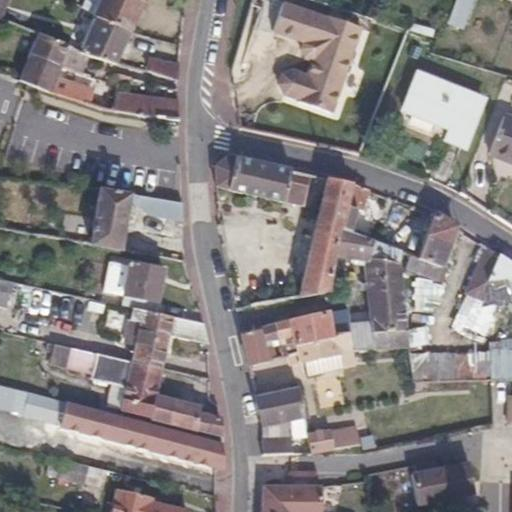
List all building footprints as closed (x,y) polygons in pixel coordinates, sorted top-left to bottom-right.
[(132,0),(99,0),(91,16),(95,19),(130,36),(144,5),(132,0)] [(470,0),(454,0),(450,12),(464,18),(470,0)] [(334,120),(359,30),(278,8),(269,41),(299,50),(293,74),(281,71),(272,103),(334,120)] [(130,36),(95,19),(79,55),(88,58),(102,62),(117,66),(130,36)] [(88,58),(79,55),(67,47),(37,35),(28,55),(59,67),(82,74),(88,58)] [(59,67),(28,55),(16,81),(48,93),(59,67)] [(176,81),(178,65),(150,60),(147,72),(176,81)] [(482,100),(417,74),(402,111),(448,129),(444,140),(463,148),(482,100)] [(126,87),(130,77),(118,75),(115,85),(126,87)] [(79,88),(76,101),(113,112),(115,98),(79,88)] [(115,98),(113,112),(151,118),(175,120),(175,101),(116,93),(115,98)] [(113,112),(76,101),(74,112),(112,123),(113,112)] [(511,162),(511,120),(504,117),(488,153),(511,162)] [(282,203),(290,169),(225,154),(211,163),(213,190),(224,190),(282,203)] [(100,192),(129,196),(132,180),(103,175),(100,192)] [(368,189),(328,178),(299,298),(328,292),(334,255),(338,231),(350,235),(356,209),(363,210),(368,189)] [(147,218),(182,224),(180,204),(129,196),(100,192),(97,191),(88,246),(121,251),(128,206),(131,205),(147,218)] [(456,225),(432,211),(417,258),(440,267),(456,225)] [(401,252),(350,235),(338,231),(334,255),(363,261),(371,324),(348,323),(348,312),(328,312),(334,333),(349,333),(354,350),(373,349),(371,332),(405,331),(399,264),(401,252)] [(499,256),(487,248),(467,292),(490,302),(511,300),(511,299),(506,280),(488,280),(491,273),(499,256)] [(511,264),(499,256),(491,273),(488,280),(506,280),(511,282),(511,264)] [(132,311),(155,316),(163,271),(128,265),(120,309),(132,311)] [(248,291),(250,307),(291,299),(289,283),(248,291)] [(456,319),(478,327),(483,312),(462,304),(456,319)] [(131,364),(159,371),(167,337),(206,345),(202,326),(155,316),(132,311),(130,321),(140,324),(131,364)] [(328,312),(277,324),(280,338),(284,357),(297,354),(294,346),(334,338),(334,333),(328,312)] [(240,333),(247,367),(267,362),(264,348),(271,346),(271,341),(280,338),(277,324),(240,333)] [(373,349),(407,348),(405,331),(371,332),(373,349)] [(356,364),(354,350),(349,333),(334,333),(334,338),(294,346),(297,354),(300,360),(304,378),(342,371),(343,366),(356,364)] [(120,413),(221,440),(219,420),(198,415),(198,409),(173,403),(170,409),(152,405),(159,371),(131,364),(53,346),(49,368),(92,378),(92,381),(114,385),(110,408),(120,410),(120,413)] [(422,380),(511,378),(511,349),(490,350),(489,354),(422,357),(422,380)] [(259,426),(261,455),(292,455),(288,421),(304,419),(296,387),(253,397),(259,426)] [(59,429),(222,471),(221,446),(65,405),(59,429)] [(311,452),(359,445),(355,425),(307,434),(311,452)] [(477,495),(469,462),(438,469),(437,461),(415,466),(417,474),(412,475),(420,508),(477,495)] [(102,490),(107,473),(87,468),(83,485),(102,490)] [(314,475),(288,475),(281,480),(281,488),(259,488),(258,511),(320,511),(320,489),(315,489),(314,475)] [(115,492),(110,511),(151,511),(154,501),(115,492)]
